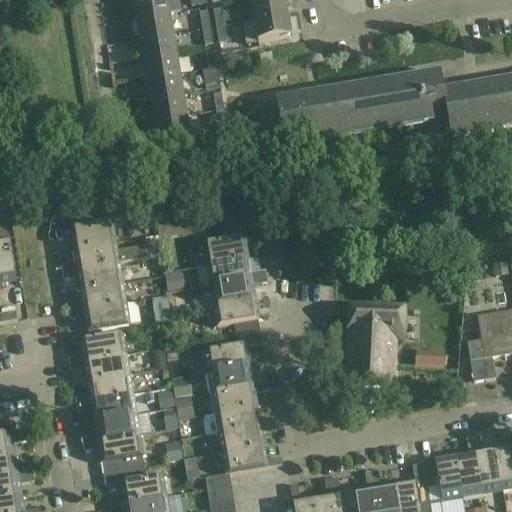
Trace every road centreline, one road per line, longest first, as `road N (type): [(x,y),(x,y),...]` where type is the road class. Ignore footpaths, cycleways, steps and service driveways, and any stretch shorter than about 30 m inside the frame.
road 1 (residential): [(276,326),(287,450),(511,412)]
road 2 (residential): [(319,0),(332,21),(354,25),(502,0)]
road 3 (residential): [(63,511),(27,325)]
